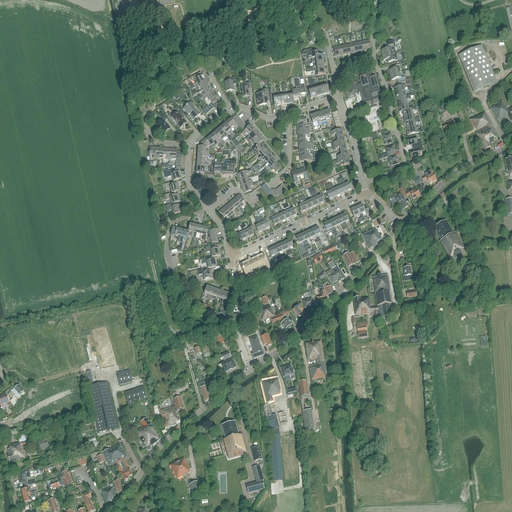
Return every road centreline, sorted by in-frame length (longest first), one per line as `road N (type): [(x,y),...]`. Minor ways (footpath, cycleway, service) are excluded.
road 1 (tertiary): [(249,370),(335,296),(400,225)]
road 2 (tertiary): [(107,511),(162,444),(249,370)]
road 3 (residential): [(363,184),(405,164),(373,58)]
road 4 (residential): [(231,257),(366,192)]
road 5 (tertiary): [(400,225),(453,174),(511,135)]
